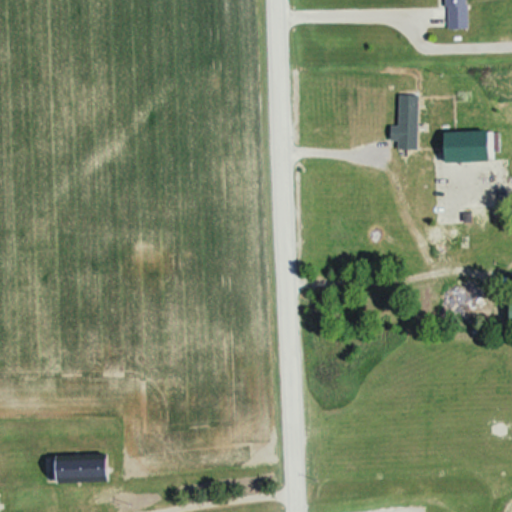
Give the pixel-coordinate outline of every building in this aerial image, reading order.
[(468,0),(446,0),(447,31),(469,31),(468,0)] [(421,97),(402,97),(402,128),(393,128),(393,142),(401,142),(401,151),(421,151),(421,97)] [(493,133),(448,133),(448,164),(494,164),(493,133)] [(135,242),(135,255),(157,255),(157,242),(135,242)] [(31,260),(53,260),(53,251),(31,251),(31,260)] [(483,308),(483,290),(453,290),(453,321),(474,321),(474,308),(483,308)] [(111,485),(111,458),(52,458),(52,477),(60,477),(60,485),(111,485)]
